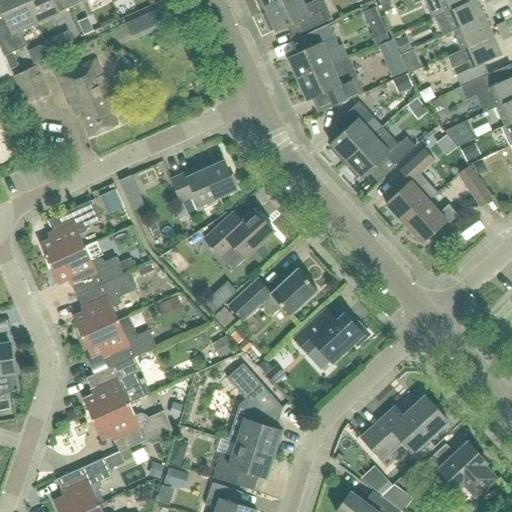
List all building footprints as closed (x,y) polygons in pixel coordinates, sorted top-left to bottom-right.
[(21,31),(36,24),(25,0),(0,0),(0,7),(11,31),(0,35),(0,36),(8,55),(28,46),(21,31)] [(25,0),(36,24),(72,8),(68,0),(25,0)] [(265,7),(266,11),(291,0),(256,0),(260,9),(265,7)] [(305,32),(327,22),(333,19),(324,0),(316,0),(305,5),(302,0),(291,0),(266,11),(268,14),(263,16),(270,32),(275,30),(276,32),(300,21),(305,32)] [(442,14),(474,0),(439,0),(440,1),(437,3),(442,14)] [(451,25),(454,32),(485,18),(477,0),(474,0),(442,14),(447,26),(451,25)] [(485,18),(454,32),(457,38),(453,40),(459,51),(459,52),(493,36),(485,18)] [(499,33),(508,30),(504,22),(496,26),(499,33)] [(288,58),(297,80),(332,65),(327,53),(339,48),(329,25),(307,35),(312,47),(288,58)] [(508,30),(499,33),(503,41),(511,37),(508,30)] [(488,75),(483,64),(502,55),(493,36),(459,52),(459,51),(447,56),(456,76),(461,87),(488,75)] [(389,47),(396,73),(421,66),(414,40),(389,47)] [(385,53),(356,65),(366,88),(394,76),(385,53)] [(348,57),(332,65),(297,80),(307,101),(312,98),(319,113),(364,93),(348,57)] [(70,106),(76,103),(91,137),(118,125),(114,116),(117,114),(109,95),(111,95),(96,60),(57,77),(70,106)] [(14,76),(28,105),(49,95),(36,66),(14,76)] [(493,108),(493,109),(511,100),(511,77),(500,83),(495,72),(488,75),(461,87),(466,99),(476,94),(485,112),(493,108)] [(409,75),(400,81),(412,98),(420,91),(409,75)] [(122,93),(136,88),(131,78),(118,83),(122,93)] [(502,119),(505,126),(511,122),(511,100),(493,109),(499,121),(502,119)] [(331,150),(343,163),(382,127),(359,102),(341,118),(350,127),(331,144),(332,146),(331,150)] [(357,178),(361,177),(362,179),(387,157),(395,165),(415,146),(407,137),(399,145),(382,127),(343,163),(357,178)] [(386,204),(404,224),(429,201),(438,192),(420,173),(434,160),(424,149),(400,172),(410,182),(386,204)] [(198,168),(172,180),(182,202),(191,198),(198,213),(218,203),(216,199),(237,189),(236,187),(238,186),(233,174),(231,175),(224,162),(200,172),(198,168)] [(469,167),(458,174),(481,207),(492,199),(469,167)] [(116,184),(98,193),(111,220),(129,212),(116,184)] [(493,199),(486,205),(501,225),(508,220),(493,199)] [(48,263),(49,264),(86,248),(86,247),(85,247),(80,235),(86,232),(88,227),(89,226),(100,221),(91,201),(47,221),(47,222),(48,221),(53,232),(48,234),(50,239),(40,244),(49,263),(48,263)] [(429,201),(404,224),(422,244),(446,222),(449,224),(458,215),(449,205),(440,213),(429,201)] [(205,240),(214,249),(222,258),(234,247),(245,258),(274,231),(256,211),(239,225),(231,216),(205,240)] [(93,255),(105,251),(100,238),(88,242),(93,255)] [(71,284),(77,296),(124,274),(116,257),(104,262),(103,260),(98,257),(91,260),(86,249),(87,248),(86,248),(49,264),(49,265),(50,265),(58,284),(68,280),(71,285),(71,284)] [(166,258),(179,271),(186,264),(174,251),(166,258)] [(143,276),(153,271),(150,263),(139,267),(143,276)] [(229,307),(242,321),(262,302),(273,313),(281,306),(290,315),(318,290),(299,269),(272,294),(259,279),(229,307)] [(81,336),(82,337),(119,321),(118,320),(113,308),(119,305),(121,299),(120,297),(136,290),(128,272),(124,274),(77,296),(82,307),(81,307),(83,312),(73,317),(82,336),(81,336)] [(182,306),(178,295),(157,305),(162,315),(182,306)] [(322,313),(294,339),(308,353),(317,345),(333,363),(354,343),(357,346),(369,335),(358,322),(355,325),(345,314),(331,326),(321,315),(323,314),(322,313)] [(119,321),(82,337),(82,338),(83,338),(91,357),(101,353),(104,358),(104,357),(109,368),(110,369),(134,357),(135,358),(157,348),(149,330),(137,335),(129,315),(118,320),(119,321)] [(0,395),(12,391),(9,374),(15,373),(10,344),(0,345),(0,395)] [(92,419),(92,420),(129,403),(151,393),(135,358),(134,357),(110,369),(109,368),(87,378),(92,390),(91,390),(93,395),(83,400),(92,419)] [(235,419),(243,421),(236,443),(274,456),(282,431),(271,427),(275,416),(283,408),(262,384),(240,404),(235,419)] [(434,445),(428,439),(448,420),(440,411),(435,405),(435,406),(427,397),(413,409),(410,406),(402,414),(396,408),(362,439),(381,460),(402,441),(419,460),(434,445)] [(130,404),(129,403),(92,420),(93,421),(102,440),(112,436),(114,441),(115,440),(120,452),(172,429),(164,411),(148,418),(147,416),(141,414),(135,416),(130,405),(130,404)] [(179,417),(183,406),(175,403),(171,415),(179,417)] [(267,478),(274,456),(236,443),(232,456),(221,453),(213,478),(236,485),(241,470),(267,478)] [(496,478),(484,465),(487,463),(469,443),(452,458),(443,447),(421,468),(431,478),(439,470),(458,490),(466,482),(476,494),(475,496),(476,497),(496,478)] [(83,511),(100,505),(99,504),(94,492),(100,490),(102,484),(101,481),(112,476),(104,458),(57,480),(62,492),(64,497),(54,501),(58,511),(83,511)] [(165,465),(154,461),(149,475),(160,479),(165,465)] [(217,507),(215,511),(256,511),(257,510),(231,502),(235,490),(212,483),(206,504),(217,507)] [(385,500),(401,511),(409,500),(394,488),(385,500)] [(400,511),(401,511),(385,500),(380,496),(372,507),(351,492),(336,511),(400,511)]
